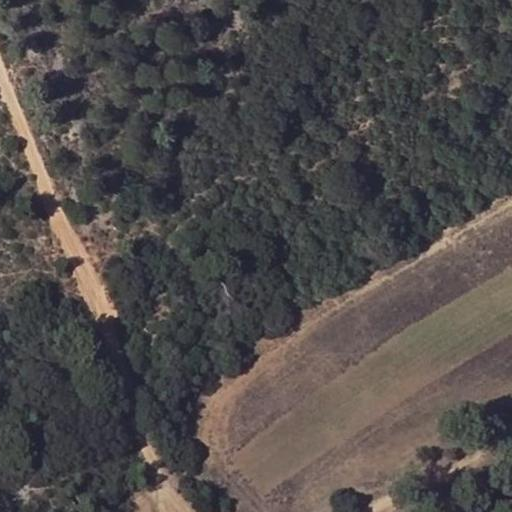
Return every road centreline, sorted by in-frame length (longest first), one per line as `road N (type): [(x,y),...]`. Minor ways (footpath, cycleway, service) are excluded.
road 1 (track): [(184,511),(155,466),(127,359),(0,55)]
road 2 (track): [(511,427),(370,511)]
